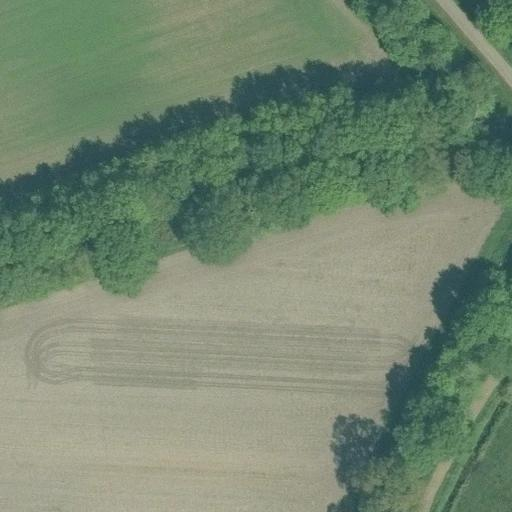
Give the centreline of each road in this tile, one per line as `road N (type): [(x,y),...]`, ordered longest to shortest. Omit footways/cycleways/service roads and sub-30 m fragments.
road 1 (track): [(511,118),(254,168),(0,257)]
road 2 (unclassified): [(426,511),(495,375),(511,359)]
